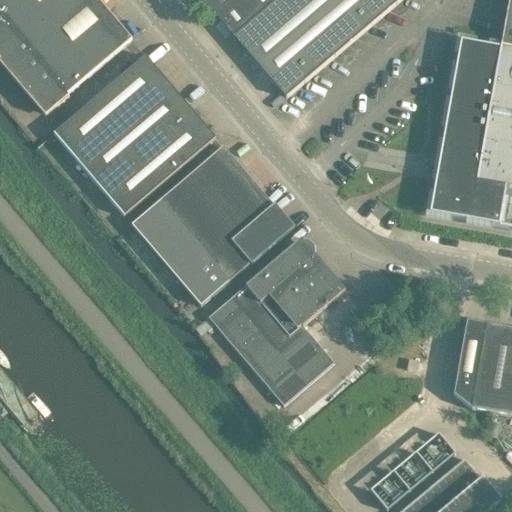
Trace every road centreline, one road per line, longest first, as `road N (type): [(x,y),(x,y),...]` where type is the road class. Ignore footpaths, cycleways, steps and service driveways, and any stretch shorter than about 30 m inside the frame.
road 1 (unclassified): [(511,271),(397,252),(360,236),(148,0)]
road 2 (unclassified): [(262,511),(0,206)]
road 3 (unknown): [(292,167),(434,12)]
